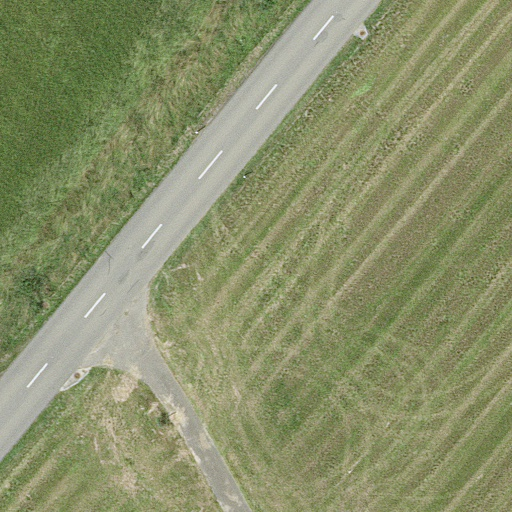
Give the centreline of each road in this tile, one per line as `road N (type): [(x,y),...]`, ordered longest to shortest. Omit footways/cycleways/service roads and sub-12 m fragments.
road 1 (tertiary): [(347,0),(0,423)]
road 2 (track): [(100,302),(213,511)]
